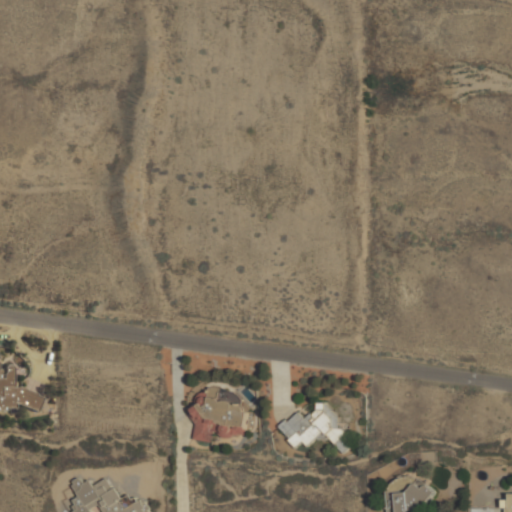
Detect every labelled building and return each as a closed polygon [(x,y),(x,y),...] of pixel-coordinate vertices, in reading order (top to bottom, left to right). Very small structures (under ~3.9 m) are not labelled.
[(0,376),(57,408),(49,423),(0,395),(0,376)] [(192,435),(243,441),(248,403),(218,400),(220,388),(208,386),(207,393),(197,392),(192,435)] [(296,447),(303,441),(308,446),(316,439),(331,439),(344,452),(351,446),(351,439),(339,426),(339,416),(326,402),(317,402),(316,408),(305,418),(298,410),(280,427),(288,436),(288,439),(296,447)] [(90,511),(98,506),(103,511),(150,511),(152,510),(145,502),(132,501),(128,496),(121,496),(106,478),(96,486),(91,480),(76,479),(74,481),(74,488),(79,494),(75,498),(74,511),(90,511)] [(397,511),(408,511),(408,510),(431,509),(429,485),(413,486),(414,491),(397,492),(397,511)]
